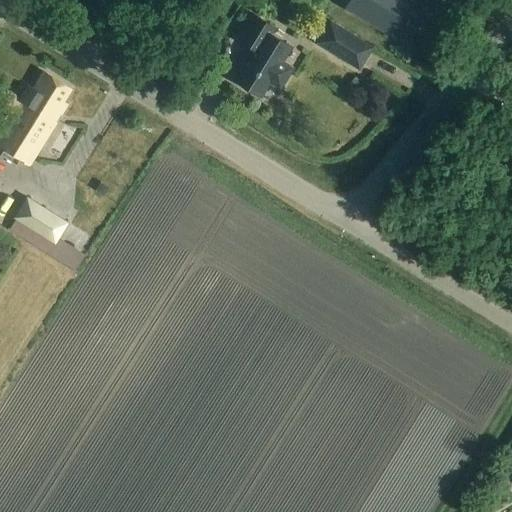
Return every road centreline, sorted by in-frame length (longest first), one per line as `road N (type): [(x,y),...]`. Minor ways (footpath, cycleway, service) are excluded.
road 1 (unclassified): [(348,223),(0,7)]
road 2 (unclassified): [(348,223),(511,25)]
road 3 (unclassified): [(511,325),(348,223)]
